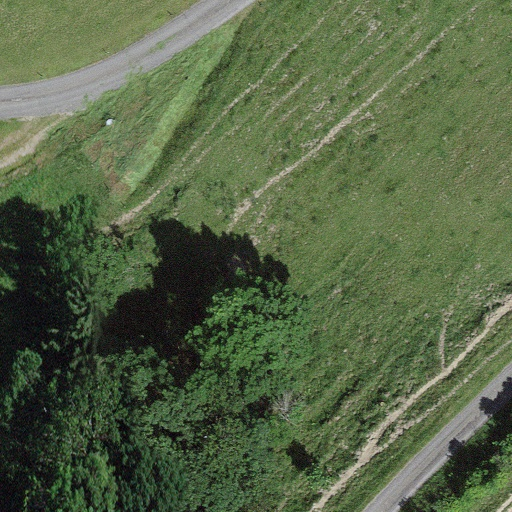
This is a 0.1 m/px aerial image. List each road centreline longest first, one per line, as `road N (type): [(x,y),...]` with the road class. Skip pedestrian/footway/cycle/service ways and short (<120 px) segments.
road 1 (track): [(0,104),(116,76),(226,0)]
road 2 (track): [(511,378),(387,511)]
